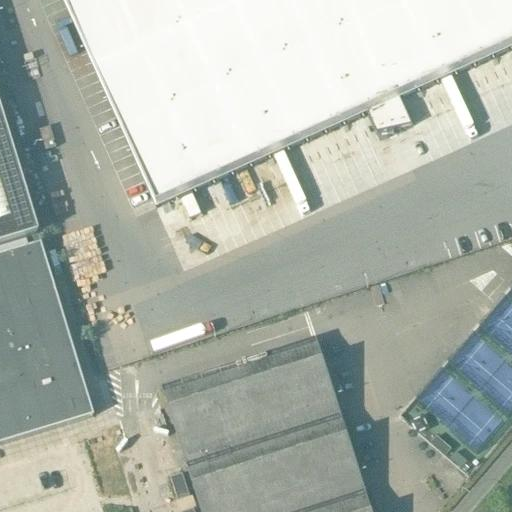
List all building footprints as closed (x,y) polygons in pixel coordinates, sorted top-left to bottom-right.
[(511,0),(62,0),(156,209),(366,115),(375,135),(412,127),(400,100),(511,49),(511,0)] [(32,55),(20,59),(27,82),(39,79),(32,55)] [(0,154),(9,152),(0,124),(0,154)] [(43,152),(54,149),(48,128),(37,132),(43,152)] [(0,245),(34,235),(28,217),(9,152),(0,154),(0,245)] [(0,257),(0,445),(90,418),(37,246),(0,257)] [(200,511),(371,511),(316,340),(161,390),(200,511)]
